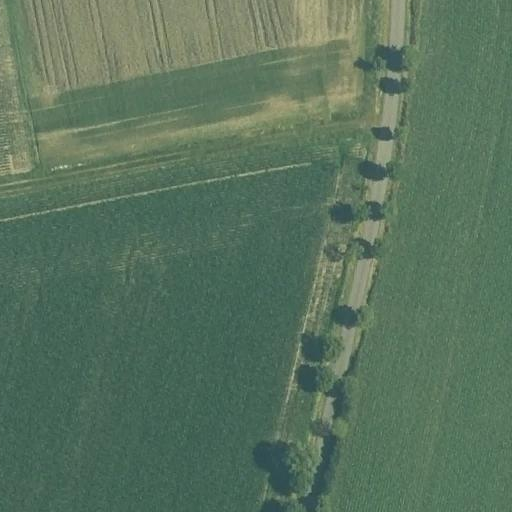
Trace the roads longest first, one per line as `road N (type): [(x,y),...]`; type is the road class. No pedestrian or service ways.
road 1 (unclassified): [(389,0),(383,190),(308,511)]
road 2 (track): [(0,186),(385,123)]
